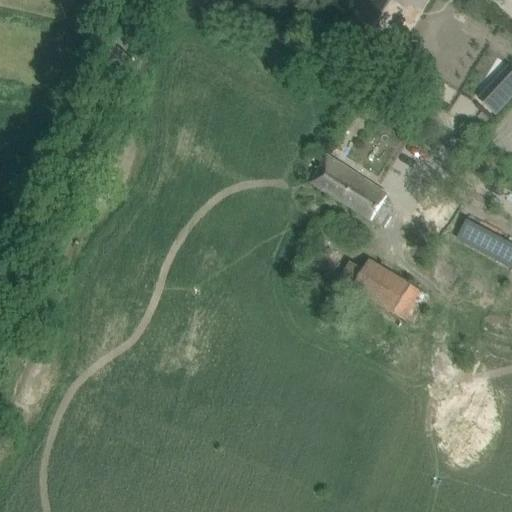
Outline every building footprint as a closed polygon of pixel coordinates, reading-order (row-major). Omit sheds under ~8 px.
[(365,0),(347,30),(349,31),(353,25),(363,31),(359,37),(392,57),(426,0),(365,0)] [(511,99),(511,69),(509,67),(478,100),(496,117),(511,99)] [(387,197),(327,158),(312,184),(372,222),(387,197)] [(439,196),(414,241),(430,250),(455,205),(439,196)] [(412,325),(429,298),(370,262),(365,271),(358,267),(347,286),(412,325)] [(458,292),(467,270),(451,264),(442,285),(458,292)]
